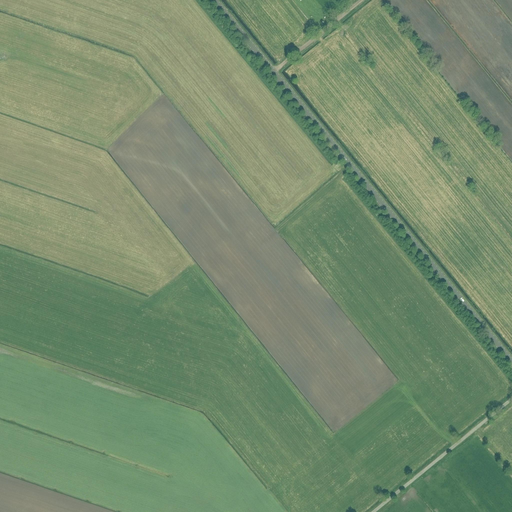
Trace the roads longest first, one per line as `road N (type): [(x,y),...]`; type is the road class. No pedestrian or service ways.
road 1 (unclassified): [(511,361),(213,0)]
road 2 (unclassified): [(372,511),(511,398)]
